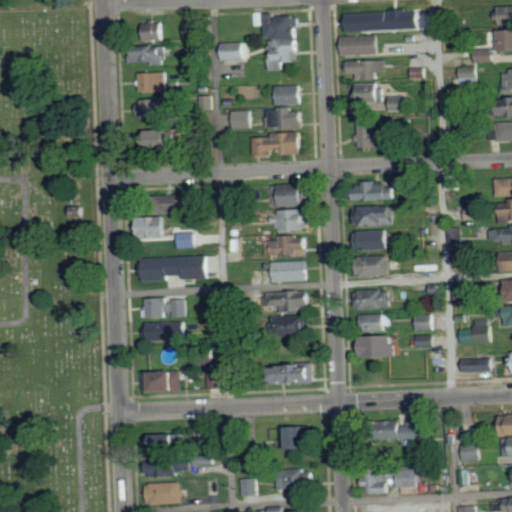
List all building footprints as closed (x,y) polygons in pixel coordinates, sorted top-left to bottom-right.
[(424,9),(351,11),(351,30),(425,28),(424,9)] [(304,36),(303,13),(271,15),(272,37),(304,36)] [(166,22),(151,22),(151,39),(166,39),(166,22)] [(203,38),(203,23),(185,24),(186,39),(203,38)] [(382,54),(382,35),(345,35),(346,54),(382,54)] [(304,60),(304,39),(274,39),(275,70),(288,69),(288,61),(304,60)] [(228,59),(253,58),(253,41),(227,42),(228,59)] [(133,63),(167,62),(167,45),(133,45),(133,63)] [(479,61),(497,61),(497,48),(479,48),(479,61)] [(389,59),(347,60),(348,72),(362,72),(362,79),(382,79),(381,72),(389,71),(389,59)] [(480,67),(462,66),(462,84),(479,84),(480,67)] [(415,77),(429,78),(430,67),(416,67),(415,77)] [(169,72),(141,72),(142,91),(169,91),(169,72)] [(359,102),(387,100),(387,82),(358,83),(359,102)] [(279,104),(307,104),(306,84),(279,85),(279,104)] [(410,95),(392,95),(392,109),(411,108),(410,95)] [(164,98),(141,99),(142,117),(165,117),(164,98)] [(468,99),(451,99),(452,113),(468,112),(468,99)] [(308,127),(307,110),(297,111),(297,107),(274,107),(274,127),(308,127)] [(256,127),(255,110),(235,111),(235,128),(256,127)] [(379,126),(379,119),(361,119),(362,147),(388,146),(387,139),(400,139),(399,125),(379,126)] [(173,128),(149,129),(150,147),(173,147),(173,128)] [(275,132),(275,136),(257,137),(258,156),(275,155),(275,153),(307,152),(307,131),(275,132)] [(448,174),(448,189),(463,189),(463,174),(448,174)] [(360,200),(401,199),(401,181),(359,182),(360,200)] [(312,204),(311,183),(276,184),(277,206),(312,204)] [(253,207),(252,189),(235,190),(235,207),(253,207)] [(188,194),(168,194),(168,212),(188,212),(188,194)] [(69,215),(90,216),(90,206),(69,205),(69,215)] [(359,226),(397,224),(396,205),(358,207),(359,226)] [(486,207),(469,207),(469,219),(486,219),(486,207)] [(277,210),(277,229),(312,229),(312,209),(277,210)] [(170,216),(139,217),(139,236),(170,235),(170,216)] [(450,228),(451,243),(465,242),(464,227),(450,228)] [(358,249),(392,248),(392,229),(358,231),(358,249)] [(200,247),(200,232),(182,232),(183,248),(200,247)] [(311,254),(312,235),(277,235),(276,254),(311,254)] [(465,254),(455,254),(455,268),(465,268),(465,254)] [(214,278),(214,255),(148,257),(149,280),(173,279),(173,275),(188,274),(188,278),(214,278)] [(363,256),(363,275),(394,274),(393,255),(363,256)] [(274,262),(275,281),(312,280),(312,260),(274,262)] [(470,301),(470,285),(455,286),(456,302),(470,301)] [(361,309),(395,307),(395,288),(360,290),(361,309)] [(317,290),(281,291),(282,309),(317,309),(317,290)] [(150,316),(173,315),(173,297),(150,298),(150,316)] [(176,316),(191,316),(191,298),(175,299),(176,316)] [(395,327),(394,312),(366,314),(367,329),(395,327)] [(439,314),(418,314),(418,329),(438,330),(439,314)] [(479,319),(479,328),(465,328),(466,343),(496,342),(495,319),(479,319)] [(190,320),(151,322),(151,340),(191,338),(190,320)] [(397,335),(364,336),(365,357),(398,356),(397,335)] [(439,335),(422,335),(421,346),(439,346),(439,335)] [(497,371),(497,358),(468,358),(468,371),(497,371)] [(321,381),(320,363),(279,365),(279,382),(321,381)] [(148,391),(186,390),(185,370),(147,372),(148,391)] [(224,388),(224,373),(211,373),(211,388),(224,388)] [(428,421),(393,420),(392,438),(428,439),(428,421)] [(315,447),(315,426),(272,427),(273,441),(285,441),(285,448),(315,447)] [(195,432),(195,444),(222,443),(221,431),(195,432)] [(157,434),(157,448),(184,446),(184,432),(157,434)] [(466,444),(467,461),(485,460),(484,443),(466,444)] [(244,461),(262,461),(262,445),(244,444),(244,461)] [(218,454),(199,454),(200,464),(219,463),(218,454)] [(187,465),(169,466),(169,457),(160,457),(160,466),(155,466),(155,476),(187,475),(187,465)] [(405,486),(426,485),(425,468),(405,468),(405,486)] [(282,489),(317,488),(316,469),(282,470),(282,489)] [(370,493),(394,493),(394,472),(369,472),(370,493)] [(245,495),(261,495),(260,478),(244,478),(245,495)] [(187,482),(152,483),(152,503),(187,502),(187,482)]
